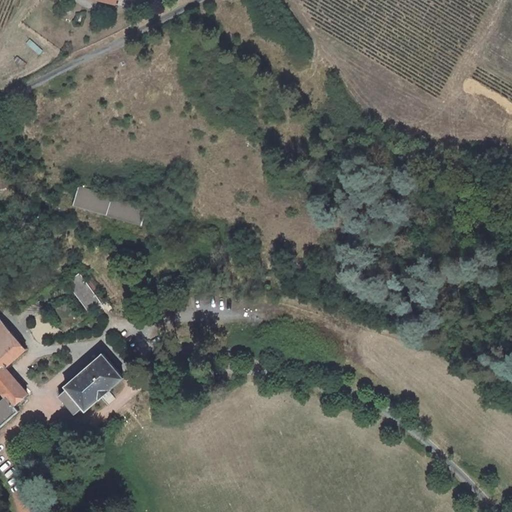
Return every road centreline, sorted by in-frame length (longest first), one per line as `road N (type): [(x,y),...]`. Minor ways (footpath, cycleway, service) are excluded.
road 1 (unclassified): [(199,0),(0,103)]
road 2 (track): [(388,413),(381,393),(267,325)]
